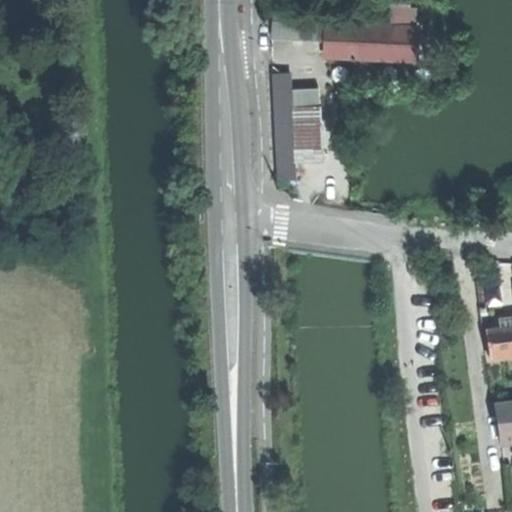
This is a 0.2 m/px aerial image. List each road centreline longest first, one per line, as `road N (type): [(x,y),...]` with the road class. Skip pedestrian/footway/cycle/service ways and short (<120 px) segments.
road 1 (secondary): [(238,511),(226,219)]
road 2 (residential): [(226,219),(511,248)]
road 3 (secondary): [(226,219),(221,0)]
